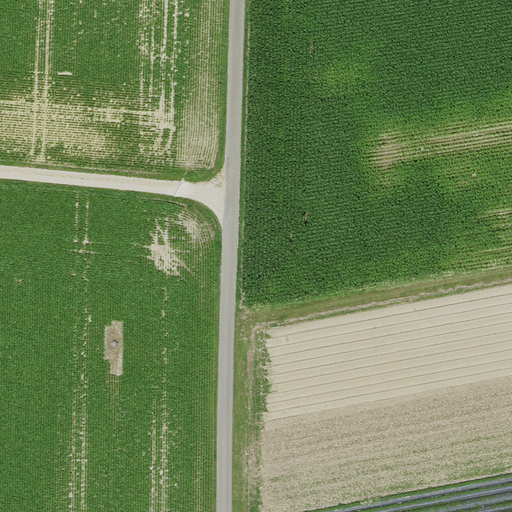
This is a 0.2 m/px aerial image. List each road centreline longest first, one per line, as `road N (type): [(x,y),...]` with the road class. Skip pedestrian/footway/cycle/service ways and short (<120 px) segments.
road 1 (track): [(234,190),(241,511)]
road 2 (track): [(0,169),(234,190)]
road 3 (track): [(240,0),(234,190)]
